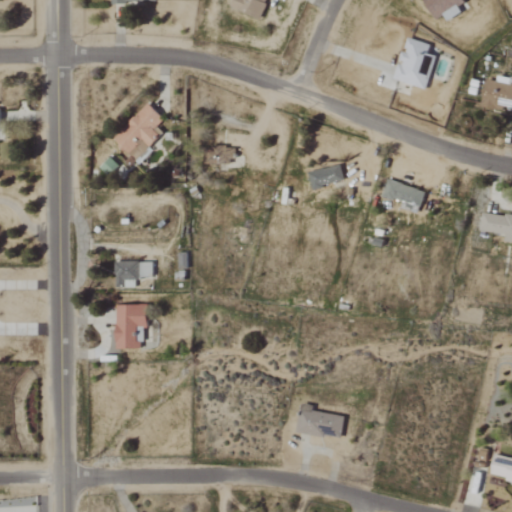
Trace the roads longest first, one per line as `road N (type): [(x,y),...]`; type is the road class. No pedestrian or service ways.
road 1 (residential): [(0,56),(117,55),(223,67),(455,156),(511,168)]
road 2 (tertiary): [(66,511),(60,0)]
road 3 (residential): [(410,511),(259,478),(0,479)]
